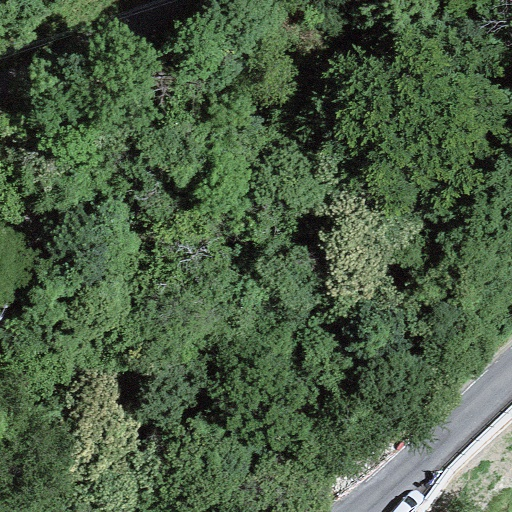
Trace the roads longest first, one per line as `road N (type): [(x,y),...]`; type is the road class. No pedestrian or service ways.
road 1 (tertiary): [(511,372),(361,511)]
road 2 (unclassified): [(0,85),(168,0)]
